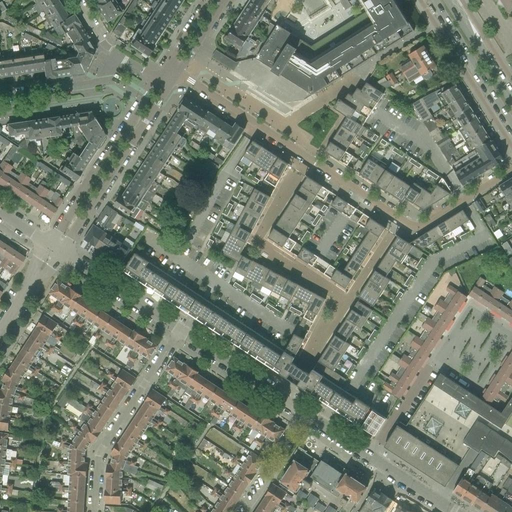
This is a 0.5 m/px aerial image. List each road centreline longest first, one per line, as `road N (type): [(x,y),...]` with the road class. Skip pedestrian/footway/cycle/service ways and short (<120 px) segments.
road 1 (residential): [(176,73),(414,229),(511,170)]
road 2 (tertiary): [(55,249),(176,73)]
road 3 (residential): [(179,330),(98,456),(94,511)]
road 4 (tertiary): [(157,80),(55,249)]
road 5 (tertiary): [(304,412),(179,330)]
road 6 (tertiary): [(179,330),(55,249)]
road 7 (primary): [(433,0),(511,124)]
road 8 (residential): [(0,98),(94,84),(119,55)]
